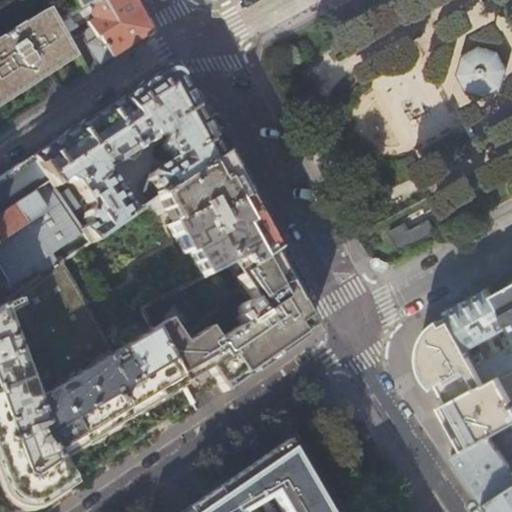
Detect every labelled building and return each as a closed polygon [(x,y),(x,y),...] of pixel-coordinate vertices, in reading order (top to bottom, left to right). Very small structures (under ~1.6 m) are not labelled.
[(0,0),(0,97),(73,51),(69,44),(65,36),(57,23),(49,7),(61,0),(72,0),(78,11),(97,0),(0,0)] [(137,5),(133,0),(97,0),(78,11),(57,23),(65,36),(75,29),(74,25),(78,23),(90,16),(92,19),(92,21),(88,24),(96,39),(92,41),(87,33),(69,44),(73,51),(86,73),(116,54),(151,32),(137,5)] [(470,91),(487,95),(501,87),(505,70),(497,55),(494,54),(484,51),(482,50),(466,59),(461,76),(470,91)] [(399,85),(417,115),(443,100),(425,70),(399,85)] [(171,72),(162,72),(105,109),(30,158),(31,160),(51,188),(63,180),(72,184),(90,210),(86,212),(84,222),(87,227),(80,232),(87,243),(129,215),(121,202),(122,198),(115,189),(111,188),(107,182),(107,168),(112,167),(117,163),(123,164),(132,158),(134,151),(154,138),(151,133),(152,131),(156,130),(158,132),(161,132),(164,126),(169,134),(163,138),(162,146),(160,148),(159,153),(162,157),(169,156),(169,164),(163,169),(158,168),(148,174),(147,180),(139,186),(150,201),(218,155),(203,126),(178,78),(171,72)] [(247,206),(219,155),(150,202),(136,211),(143,223),(164,212),(170,223),(166,226),(182,256),(187,253),(201,278),(225,266),(240,259),(245,269),(271,250),(247,206)] [(51,188),(31,160),(30,158),(0,177),(0,274),(5,282),(13,294),(58,264),(87,243),(80,232),(69,215),(57,197),(51,188)] [(476,178),(472,181),(471,185),(473,189),(477,190),(482,188),(483,185),(481,180),(478,178),(476,178)] [(69,215),(78,210),(65,191),(57,197),(69,215)] [(395,234),(404,251),(436,234),(439,237),(446,233),(443,227),(437,230),(432,220),(412,232),(409,226),(395,234)] [(260,366),(303,337),(309,317),(292,286),(271,250),(245,269),(240,259),(225,266),(241,290),(238,292),(246,304),(244,304),(242,304),(240,304),(238,306),(237,307),(236,309),(236,310),(236,312),(236,313),(236,315),(238,317),(234,319),(238,326),(213,342),(204,329),(179,345),(163,320),(149,329),(150,330),(188,402),(215,384),(221,393),(260,366)] [(369,269),(371,271),(381,274),(385,273),(386,270),(386,267),(385,264),(374,261),(371,261),(369,263),(368,267),(369,269)] [(60,383),(112,352),(58,264),(13,294),(7,299),(60,383)] [(0,303),(7,299),(13,294),(5,282),(0,285),(0,303)] [(511,282),(490,295),(508,326),(511,332),(511,365),(486,380),(478,365),(468,348),(451,317),(445,321),(441,324),(440,326),(437,328),(435,332),(433,334),(431,338),(429,342),(428,345),(428,349),(428,353),(428,358),(428,362),(429,366),(431,371),(448,401),(441,405),(444,411),(465,449),(489,435),(511,422),(511,282)] [(447,310),(451,317),(468,348),(508,326),(490,295),(487,288),(466,299),(447,310)] [(188,402),(150,330),(112,352),(60,383),(7,299),(0,303),(0,495),(6,502),(13,506),(20,508),(33,507),(40,504),(188,402)] [(511,344),(511,346),(478,365),(486,380),(511,365),(511,342),(511,343),(511,344)] [(511,466),(489,435),(465,449),(452,456),(469,480),(485,503),(511,485),(511,466)] [(327,511),(285,440),(258,458),(185,508),(187,511),(327,511)] [(511,511),(511,485),(485,503),(491,511),(511,511)]
